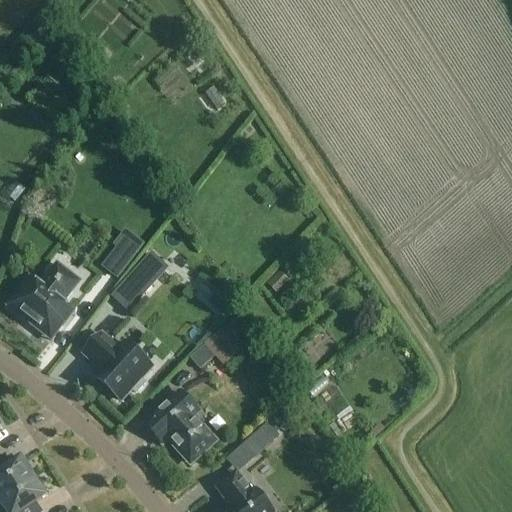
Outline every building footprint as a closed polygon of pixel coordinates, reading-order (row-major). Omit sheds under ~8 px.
[(26,44),(44,59),(59,41),(41,26),(26,44)] [(119,282),(146,247),(127,233),(116,248),(119,250),(103,270),(119,282)] [(151,255),(126,283),(142,299),(168,271),(151,255)] [(57,266),(49,276),(41,288),(35,283),(26,294),(21,290),(13,301),(15,313),(23,320),(29,319),(36,324),(37,330),(45,337),(57,335),(65,325),(60,321),(69,310),(63,305),(80,283),(57,266)] [(101,282),(83,306),(92,314),(110,289),(101,282)] [(246,296),(230,282),(219,293),(235,308),(246,296)] [(195,291),(188,299),(214,324),(222,316),(195,291)] [(226,369),(244,354),(223,331),(206,347),(216,358),(226,369)] [(119,352),(104,338),(106,336),(105,335),(83,358),(84,359),(86,357),(101,371),(96,377),(94,376),(93,376),(123,404),(124,403),(122,402),(132,391),(136,394),(145,385),(141,381),(152,369),(124,343),(123,344),(125,346),(119,352)] [(206,347),(192,359),(202,370),(216,358),(206,347)] [(67,401),(75,411),(88,400),(81,390),(67,401)] [(215,443),(189,415),(195,410),(181,394),(146,426),(157,439),(163,433),(191,465),(215,443)] [(247,446),(258,459),(280,440),(275,434),(295,416),(287,406),(266,424),(268,427),(247,446)] [(0,501),(34,480),(29,472),(32,470),(25,459),(0,475),(0,501)] [(252,495),(237,474),(217,489),(229,505),(230,504),(234,509),(229,511),(272,511),(257,492),(252,495)] [(24,511),(46,498),(34,480),(0,501),(0,502),(6,511),(5,511),(24,511)]
